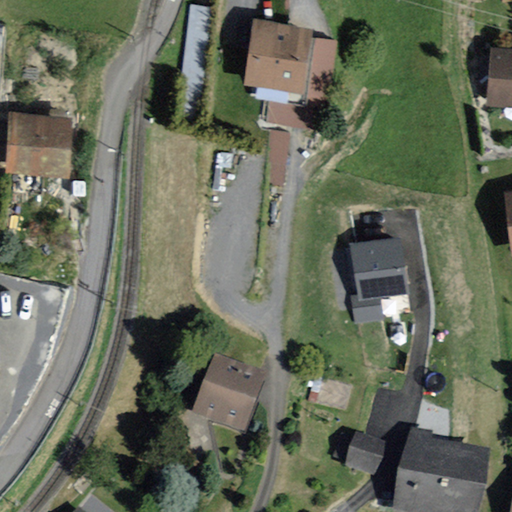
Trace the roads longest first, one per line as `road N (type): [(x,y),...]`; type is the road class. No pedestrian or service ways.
road 1 (residential): [(174,0),(114,99),(97,272),(68,364),(0,470)]
road 2 (track): [(409,216),(425,316),(395,449),(378,483),(339,511)]
road 3 (residential): [(275,361),(276,438),(257,511)]
